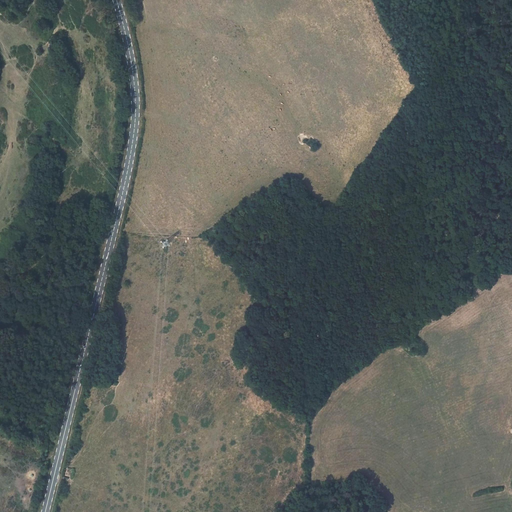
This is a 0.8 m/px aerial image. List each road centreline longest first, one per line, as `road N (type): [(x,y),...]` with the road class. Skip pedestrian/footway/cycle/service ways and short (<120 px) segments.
road 1 (secondary): [(45,511),(133,136),(134,83),(116,0)]
road 2 (track): [(437,2),(511,108)]
